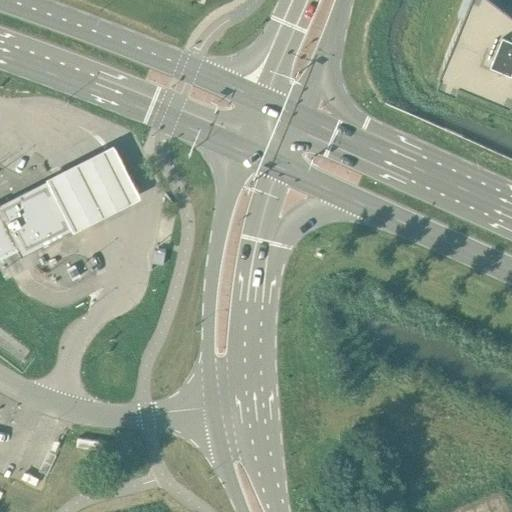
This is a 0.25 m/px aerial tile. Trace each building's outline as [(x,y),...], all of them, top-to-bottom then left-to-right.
[(510,103),(511,98),(511,9),(500,0),(468,0),(438,73),(440,74),(436,83),(455,91),(459,81),(510,103)] [(50,178),(77,232),(144,198),(116,144),(50,178)] [(0,202),(0,260),(19,251),(23,259),(77,232),(50,178),(0,202)] [(162,264),(165,250),(161,250),(155,248),(153,259),(152,262),(162,264)] [(81,276),(74,262),(66,266),(73,280),(81,276)] [(503,511),(498,496),(469,507),(470,511),(503,511)]
